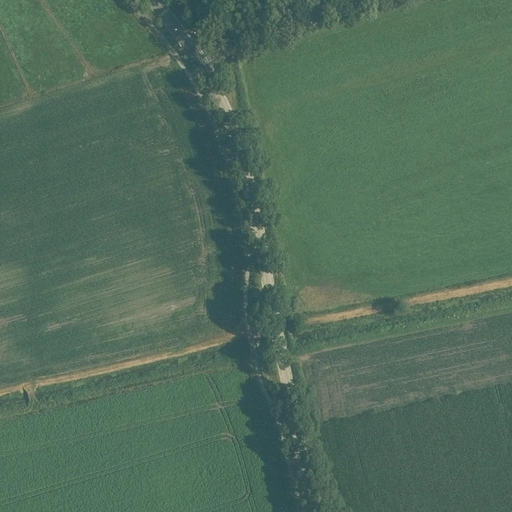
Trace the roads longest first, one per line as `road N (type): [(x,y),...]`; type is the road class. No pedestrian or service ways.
road 1 (tertiary): [(316,511),(248,186),(199,60)]
road 2 (unclassified): [(199,60),(382,0)]
